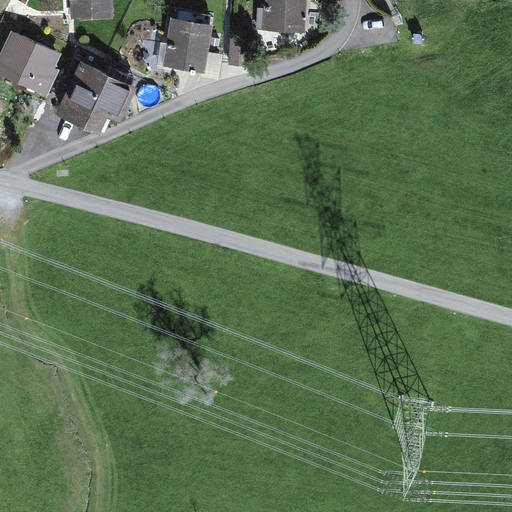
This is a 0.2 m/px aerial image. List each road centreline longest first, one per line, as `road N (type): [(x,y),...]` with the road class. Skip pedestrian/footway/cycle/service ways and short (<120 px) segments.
road 1 (unclassified): [(1,180),(511,321)]
road 2 (unclassified): [(1,180),(333,48),(349,25),(351,0)]
